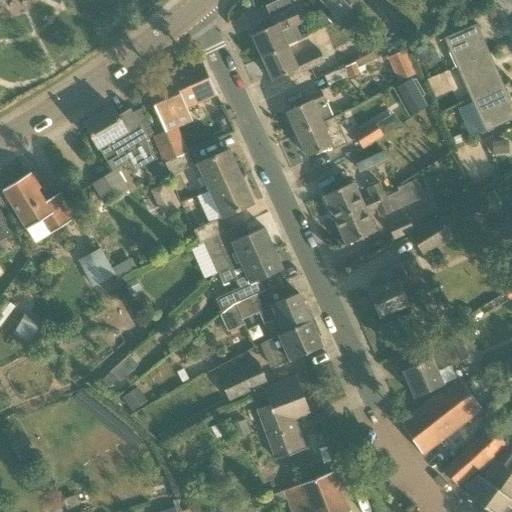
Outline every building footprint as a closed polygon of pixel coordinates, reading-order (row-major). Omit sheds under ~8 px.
[(348,19),(343,13),(356,0),(321,0),(333,12),(327,18),(338,29),(348,19)] [(511,0),(493,0),(508,15),(511,11),(511,0)] [(262,58),(289,46),(282,32),(302,23),(294,7),(270,18),(273,25),(252,35),(262,58)] [(324,16),(316,20),(321,30),(332,24),(324,16)] [(458,69),(491,55),(477,24),(444,38),(458,69)] [(297,42),(289,46),(262,58),(272,80),(293,71),(295,75),(325,62),(320,51),(305,58),(297,42)] [(354,53),(350,45),(339,51),(345,62),(354,58),(352,54),(354,53)] [(434,54),(424,45),(413,55),(423,65),(434,54)] [(415,73),(405,51),(391,57),(388,58),(398,81),(415,73)] [(369,54),(371,58),(372,61),(377,59),(374,52),(369,54)] [(504,86),(491,55),(458,69),(472,101),(504,86)] [(187,108),(217,94),(201,59),(135,91),(154,136),(193,120),(187,108)] [(357,65),(356,63),(346,68),(350,76),(360,72),(358,68),(357,65)] [(348,76),(344,68),(325,77),(329,85),(348,76)] [(511,120),(511,103),(504,86),(472,101),(486,131),(511,120)] [(332,118),(325,102),(320,91),(305,98),(307,102),(287,112),(297,134),(335,117),(332,118)] [(131,108),(118,116),(113,108),(85,124),(98,147),(107,162),(148,138),(131,108)] [(347,144),(342,133),(335,117),(297,134),(307,157),(332,146),(334,150),(347,144)] [(355,134),(363,148),(388,134),(383,126),(379,128),(375,122),(355,134)] [(457,145),(463,141),(460,135),(453,138),(457,145)] [(182,137),(158,146),(165,162),(188,152),(182,137)] [(493,154),(504,153),(503,141),(492,142),(493,154)] [(209,190),(241,176),(229,149),(197,163),(209,190)] [(188,152),(165,162),(171,175),(194,165),(188,152)] [(167,173),(162,162),(152,166),(156,177),(167,173)] [(129,191),(116,169),(93,183),(106,205),(129,191)] [(39,189),(40,188),(31,172),(3,190),(25,227),(36,243),(77,217),(62,193),(46,202),(39,189)] [(221,217),(254,203),(241,176),(209,190),(221,217)] [(336,220),(397,192),(397,191),(385,196),(379,182),(368,187),(372,197),(361,202),(353,183),(324,195),(336,220)] [(420,200),(413,185),(411,182),(398,188),(400,191),(397,192),(336,220),(347,245),(375,232),(367,213),(377,208),(381,218),(420,200)] [(0,241),(14,233),(8,223),(0,209),(0,241)] [(388,226),(394,239),(421,227),(415,215),(409,218),(408,216),(388,226)] [(199,243),(204,241),(224,232),(218,219),(193,230),(199,243)] [(424,255),(450,238),(437,219),(411,236),(424,255)] [(218,273),(274,248),(264,227),(246,236),(241,224),(224,232),(204,241),(218,273)] [(115,274),(100,247),(78,259),(93,286),(115,274)] [(281,284),(265,290),(260,279),(283,269),(274,248),(218,273),(219,272),(224,284),(236,279),(239,288),(234,290),(240,302),(234,305),(221,315),(221,316),(235,306),(260,295),(265,293),(282,285),(281,284)] [(409,304),(398,280),(420,270),(414,258),(380,273),(386,285),(368,293),(379,317),(409,304)] [(131,295),(142,290),(136,278),(125,284),(131,295)] [(265,308),(260,295),(235,306),(221,316),(228,331),(244,323),(242,319),(258,311),(263,323),(276,317),(283,334),(311,320),(299,293),(288,298),(288,296),(287,297),(287,298),(271,305),(272,306),(265,308)] [(11,333),(28,340),(34,326),(16,319),(11,333)] [(270,368),(322,346),(311,320),(283,334),(260,345),(270,368)] [(456,379),(451,366),(462,361),(476,355),(462,323),(448,329),(423,347),(429,360),(403,371),(414,397),(443,384),(456,379)] [(219,378),(230,401),(268,383),(258,361),(219,378)] [(129,374),(120,364),(111,372),(101,381),(107,389),(118,380),(120,382),(129,374)] [(251,394),(257,409),(276,460),(305,449),(294,419),(310,413),(296,376),(264,389),(251,394)] [(422,454),(482,409),(478,403),(464,383),(460,378),(401,424),(422,454)] [(132,411),(142,405),(133,390),(123,397),(132,411)] [(250,433),(245,420),(232,425),(236,437),(250,433)] [(505,445),(496,435),(491,429),(443,471),(457,486),(505,445)] [(511,446),(499,464),(511,473),(511,446)] [(511,473),(499,464),(495,461),(482,478),(479,476),(465,493),(491,511),(508,511),(511,507),(511,473)] [(214,475),(210,465),(205,467),(208,477),(214,475)] [(348,511),(339,488),(332,472),(285,491),(287,498),(292,511),(348,511)] [(76,495),(63,500),(67,509),(80,505),(76,495)]
